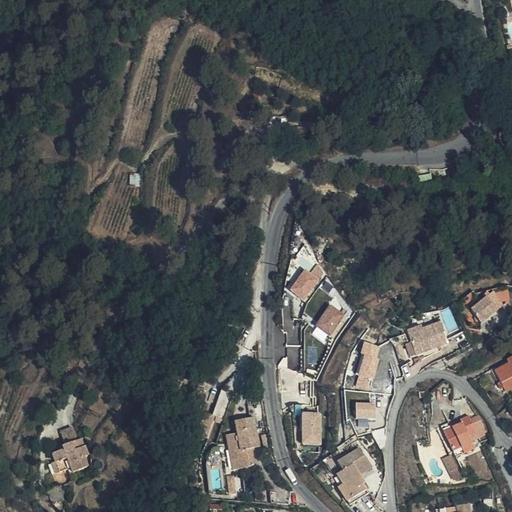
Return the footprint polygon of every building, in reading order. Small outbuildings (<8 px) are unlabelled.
[(290,291),(304,303),(328,273),(318,265),(310,274),(306,271),(290,291)] [(481,296),(473,303),(465,309),(475,323),(490,311),(492,314),(499,308),(495,305),(491,308),(483,299),(481,296)] [(488,296),(483,299),(491,308),(495,305),(488,296)] [(465,309),(473,303),(470,300),(462,306),(465,309)] [(312,334),(327,343),(346,314),(331,304),(312,334)] [(419,332),(404,338),(406,344),(412,358),(412,359),(444,345),(436,325),(419,332)] [(404,338),(419,332),(417,328),(402,334),(404,338)] [(356,375),(373,381),(382,349),(365,344),(356,375)] [(407,360),(412,358),(406,344),(401,347),(407,360)] [(289,354),(287,365),(296,367),(299,356),(289,354)] [(511,395),(511,366),(498,374),(511,396),(511,395)] [(410,367),(403,373),(406,381),(414,372),(410,367)] [(356,405),(356,421),(376,421),(376,405),(356,405)] [(211,438),(214,414),(203,413),(200,436),(211,438)] [(322,413),(302,413),(303,446),(323,445),(322,413)] [(245,464),(238,466),(240,476),(262,471),(258,453),(258,449),(264,448),(259,423),(241,427),(243,439),(233,441),(236,458),(244,457),(245,464)] [(454,431),(456,438),(461,455),(468,453),(470,459),(480,456),(476,443),(484,441),(483,435),(480,425),(471,428),(473,432),(464,434),(463,430),(462,429),(454,431)] [(491,432),(483,435),(484,441),(487,448),(496,446),(491,432)] [(84,446),(79,433),(67,438),(72,450),(69,452),(71,455),(68,456),(58,460),(61,468),(59,469),(64,479),(78,473),(80,478),(94,473),(90,462),(94,461),(90,452),(81,455),(78,449),(84,446)] [(364,463),(373,462),(368,455),(346,469),(349,473),(349,470),(350,467),(357,465),(364,463)] [(236,458),(238,466),(245,464),(244,457),(236,458)] [(459,459),(451,461),(456,483),(465,481),(459,459)] [(376,466),(373,462),(364,463),(357,465),(350,467),(349,470),(349,473),(351,477),(349,478),(350,481),(353,491),(357,501),(358,505),(360,510),(364,508),(363,504),(362,500),(360,491),(356,478),(356,471),(359,469),(366,467),(374,466),(376,466)] [(380,473),(376,466),(374,466),(366,467),(359,469),(356,471),(356,478),(360,491),(362,500),(375,496),(371,491),(373,489),(370,485),(368,486),(366,482),(368,481),(380,473)] [(347,494),(352,502),(357,501),(353,491),(350,481),(349,478),(346,481),(352,490),(347,494)] [(244,499),(242,483),(235,484),(238,500),(244,499)] [(72,504),(66,493),(57,498),(63,508),(72,504)] [(363,504),(364,508),(376,499),(375,496),(362,500),(363,504)]
